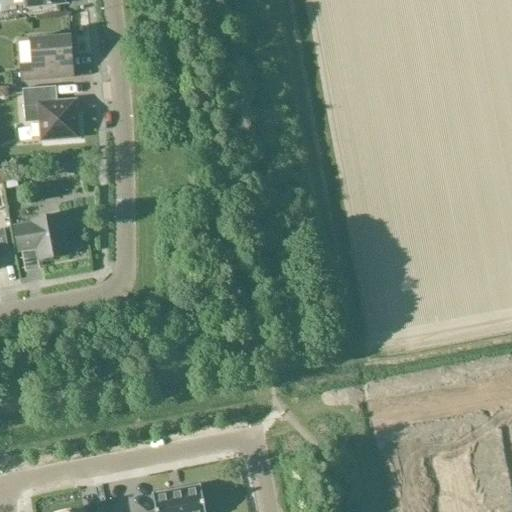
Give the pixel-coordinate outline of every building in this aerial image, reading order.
[(73,79),(70,38),(30,41),(32,66),(20,67),(21,83),(73,79)] [(40,124),(41,142),(77,139),(74,103),(49,105),(48,89),(22,91),(25,125),(40,124)] [(3,177),(3,196),(17,196),(17,177),(3,177)] [(37,250),(39,262),(67,256),(60,216),(31,222),(32,225),(14,228),(18,253),(37,250)] [(0,258),(9,256),(4,231),(0,231),(0,258)] [(466,429),(435,435),(441,470),(457,467),(463,499),(495,493),(486,449),(470,452),(466,429)] [(415,431),(380,437),(384,457),(419,450),(415,431)] [(204,511),(200,488),(152,497),(154,511),(204,511)]
